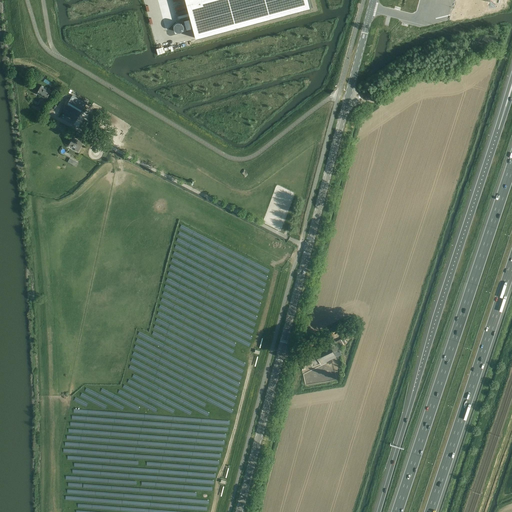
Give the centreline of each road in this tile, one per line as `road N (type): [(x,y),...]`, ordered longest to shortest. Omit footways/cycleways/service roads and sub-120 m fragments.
road 1 (tertiary): [(238,511),(373,0)]
road 2 (motorway): [(500,130),(378,511)]
road 3 (motorway): [(511,164),(396,511)]
road 4 (motorway): [(430,511),(511,264)]
